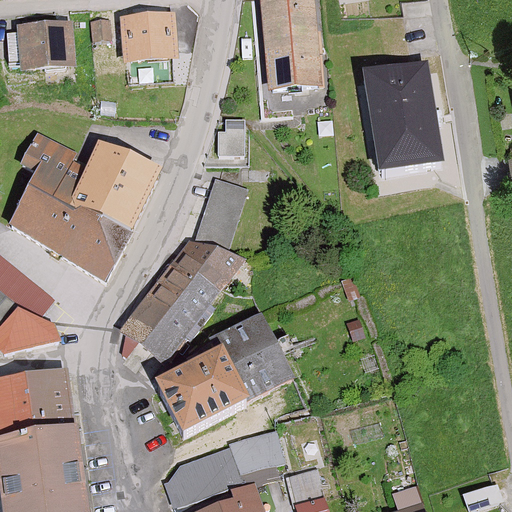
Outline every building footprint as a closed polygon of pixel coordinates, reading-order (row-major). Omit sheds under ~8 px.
[(260,0),(269,96),(322,91),(313,0),(260,0)] [(95,21),(96,41),(113,40),(112,21),(95,21)] [(177,68),(175,21),(121,24),(123,70),(177,68)] [(74,73),(72,29),(19,32),(22,76),(74,73)] [(427,70),(365,79),(379,180),(442,171),(427,70)] [(226,136),(218,136),(218,159),(243,159),(243,124),(226,124),(226,136)] [(109,285),(162,181),(100,150),(88,174),(72,166),(77,156),(38,137),(21,171),(37,180),(9,235),(109,285)] [(226,257),(247,191),(216,181),(195,248),(226,257)] [(189,246),(120,338),(165,372),(185,344),(190,348),(215,315),(209,311),(246,263),(226,257),(195,248),(189,246)] [(0,328),(20,305),(39,321),(53,303),(0,258),(0,328)] [(53,329),(19,314),(0,331),(0,353),(4,358),(61,346),(53,329)] [(157,392),(183,443),(249,410),(248,406),(294,383),(261,318),(210,344),(219,361),(157,392)] [(67,377),(25,382),(32,441),(74,436),(67,377)] [(0,444),(32,441),(25,382),(0,385),(0,444)] [(241,479),(286,464),(275,432),(230,448),(231,451),(241,479)] [(0,444),(0,495),(2,511),(86,511),(78,435),(74,436),(32,441),(0,444)] [(173,511),(243,487),(241,479),(231,451),(181,468),(165,489),(173,511)] [(296,511),(330,511),(319,471),(288,480),(296,511)] [(265,511),(256,486),(231,495),(234,503),(208,511),(265,511)] [(497,488),(463,498),(467,511),(478,511),(503,504),(497,488)] [(423,511),(416,489),(394,495),(398,511),(423,511)]
